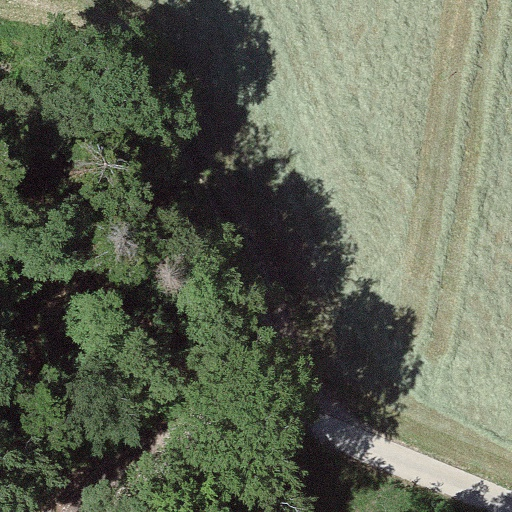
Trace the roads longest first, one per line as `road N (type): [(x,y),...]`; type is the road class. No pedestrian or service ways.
road 1 (track): [(87,511),(215,429),(336,435)]
road 2 (track): [(511,508),(336,435)]
